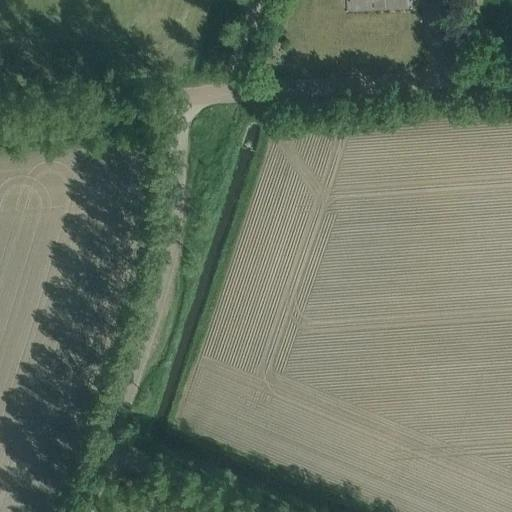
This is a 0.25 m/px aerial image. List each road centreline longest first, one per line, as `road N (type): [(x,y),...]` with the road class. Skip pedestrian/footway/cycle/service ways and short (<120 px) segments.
road 1 (unclassified): [(85,511),(165,287),(179,95)]
road 2 (unclassified): [(179,95),(511,73)]
road 3 (unclassified): [(0,108),(179,95)]
road 4 (track): [(106,450),(256,511)]
